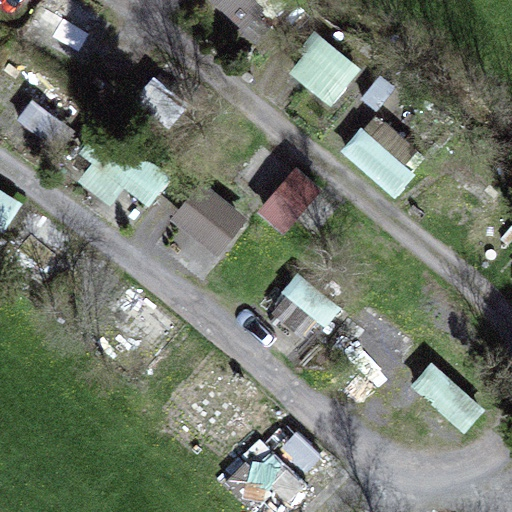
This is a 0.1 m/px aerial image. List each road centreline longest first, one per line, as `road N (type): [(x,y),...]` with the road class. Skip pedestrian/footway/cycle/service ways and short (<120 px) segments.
road 1 (track): [(0,171),(205,312),(391,490),(440,495),(489,472),(511,444)]
road 2 (track): [(511,336),(505,322),(108,0)]
